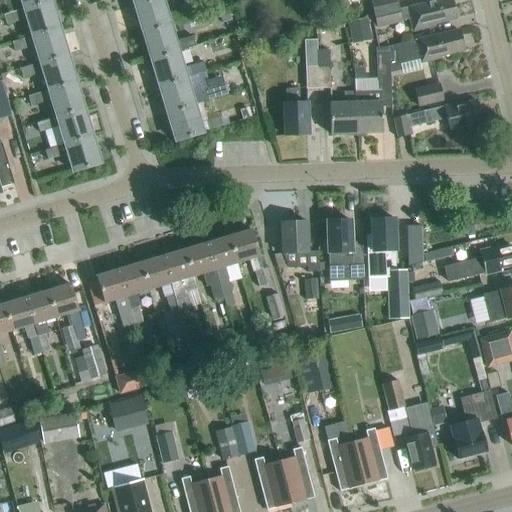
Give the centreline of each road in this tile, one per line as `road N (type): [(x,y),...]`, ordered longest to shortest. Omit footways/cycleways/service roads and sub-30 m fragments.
road 1 (residential): [(143,180),(511,165)]
road 2 (residential): [(143,180),(87,0)]
road 3 (residential): [(0,223),(143,180)]
